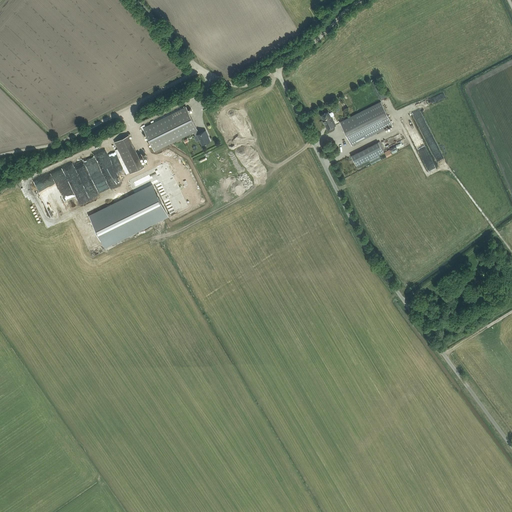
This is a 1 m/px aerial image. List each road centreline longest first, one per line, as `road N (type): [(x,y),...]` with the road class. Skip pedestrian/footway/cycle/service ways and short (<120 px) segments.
road 1 (unclassified): [(511,447),(380,266),(275,68)]
road 2 (unclassified): [(0,153),(64,138),(198,66)]
